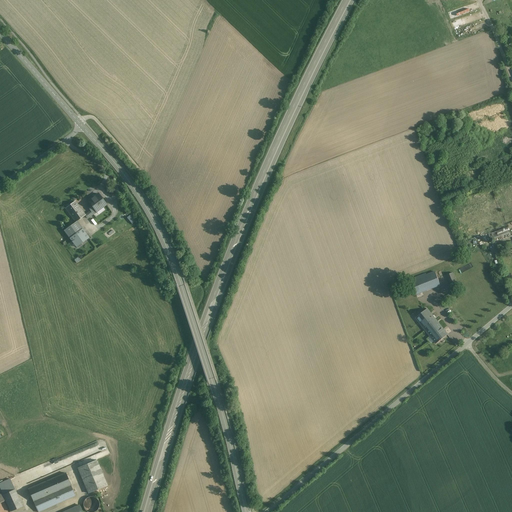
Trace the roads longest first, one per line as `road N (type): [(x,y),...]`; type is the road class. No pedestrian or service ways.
road 1 (trunk): [(348,0),(220,279),(145,511)]
road 2 (tertiary): [(81,125),(128,181),(167,249),(246,511)]
road 3 (unclassified): [(266,511),(511,305)]
road 4 (tertiary): [(0,32),(81,125)]
